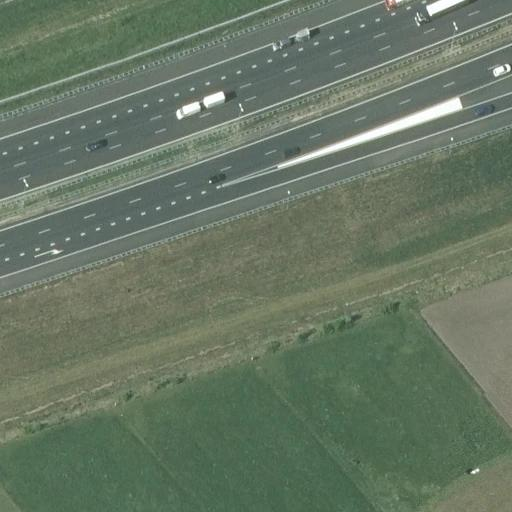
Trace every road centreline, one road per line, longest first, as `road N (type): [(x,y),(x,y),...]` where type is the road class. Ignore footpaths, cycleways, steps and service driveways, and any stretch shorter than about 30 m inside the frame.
road 1 (motorway): [(486,0),(0,178)]
road 2 (motorway): [(216,172),(511,59)]
road 3 (motorway): [(216,172),(391,141),(511,101)]
road 4 (motorway): [(0,245),(216,172)]
